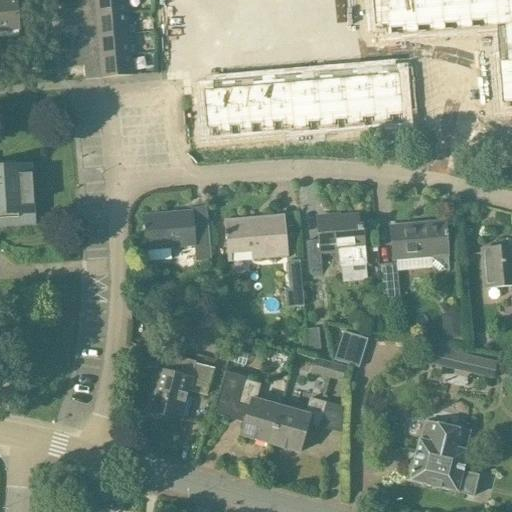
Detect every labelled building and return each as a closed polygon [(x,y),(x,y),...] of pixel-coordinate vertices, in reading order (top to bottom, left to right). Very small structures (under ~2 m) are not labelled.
[(0,0),(0,33),(19,31),(16,0),(0,0)] [(76,0),(78,11),(62,13),(62,21),(127,15),(125,0),(76,0)] [(511,0),(371,0),(374,27),(388,25),(389,36),(504,27),(507,61),(497,62),(501,103),(511,102),(511,0)] [(62,21),(63,29),(79,27),(80,40),(128,35),(127,15),(62,21)] [(81,52),(65,53),(66,62),(130,56),(128,35),(80,40),(81,52)] [(132,77),(130,56),(66,62),(66,69),(83,68),(84,81),(132,77)] [(211,80),(202,81),(206,130),(216,129),(216,135),(231,134),(230,128),(239,127),(240,133),(252,132),(251,126),(260,125),(261,131),(273,130),(273,123),(281,123),(282,129),(292,128),(292,131),(309,130),(308,124),(319,123),(319,129),(336,128),(335,122),(346,121),(346,127),(363,125),(362,119),(373,118),(373,124),(389,123),(389,117),(403,116),(399,74),(212,90),(211,80)] [(0,227),(34,225),(29,167),(0,168),(0,227)] [(190,214),(142,218),(145,252),(146,252),(146,262),(171,261),(170,250),(192,248),(194,248),(195,263),(210,262),(207,229),(192,230),(190,214)] [(286,257),(282,218),(225,223),(227,254),(251,252),(252,260),(286,257)] [(321,276),(319,255),(340,253),(339,249),(363,247),(361,228),(357,228),(356,218),(318,221),(320,242),(306,243),(309,277),(321,276)] [(389,228),(392,261),(431,258),(432,266),(438,272),(448,272),(444,224),(389,228)] [(511,308),(511,248),(482,251),(486,290),(508,288),(510,309),(511,308)] [(285,291),(286,308),(304,307),(299,261),(287,263),(289,291),(285,291)] [(380,265),(384,302),(399,301),(396,264),(380,265)] [(359,368),(367,341),(343,333),(335,361),(359,368)] [(497,363),(432,348),(428,365),(493,380),(497,363)] [(179,421),(190,380),(194,365),(161,356),(146,413),(179,421)] [(318,358),(313,371),(341,382),(346,368),(318,358)] [(241,438),(269,446),(280,409),(255,402),(260,386),(244,381),(245,378),(225,373),(213,415),(245,425),(241,438)] [(269,446),(298,454),(306,425),(319,429),(325,404),(309,400),(304,415),(280,409),(269,446)] [(417,441),(408,483),(456,494),(464,496),(473,498),(478,477),(469,475),(461,473),(466,453),(470,434),(463,432),(430,425),(424,423),(419,441),(417,441)]
